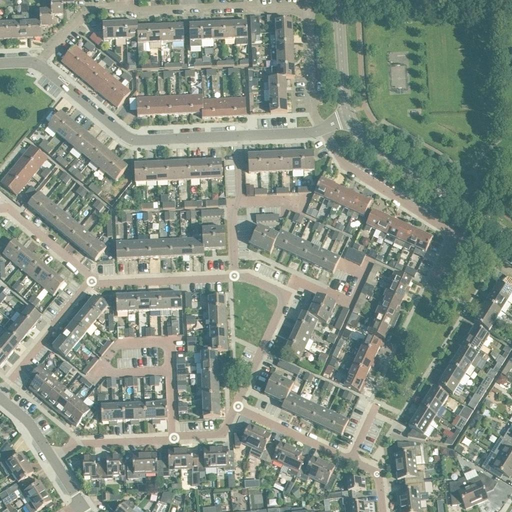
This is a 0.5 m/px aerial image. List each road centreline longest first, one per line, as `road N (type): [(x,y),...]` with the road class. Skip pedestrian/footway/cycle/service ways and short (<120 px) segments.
road 1 (residential): [(37,64),(93,6),(310,9)]
road 2 (residential): [(511,270),(345,164),(323,130)]
road 3 (unclassified): [(37,64),(131,138),(237,135)]
road 4 (residential): [(54,463),(82,443),(221,434),(235,407)]
road 5 (tertiary): [(511,236),(380,155),(350,118)]
road 6 (residential): [(0,394),(90,279)]
road 7 (residential): [(234,277),(90,279)]
road 8 (residential): [(350,460),(235,407)]
road 9 (residential): [(235,407),(289,294)]
road 10 (residential): [(323,130),(311,98),(310,9)]
